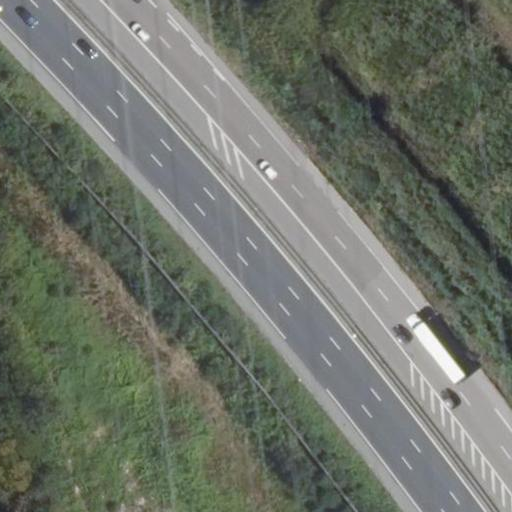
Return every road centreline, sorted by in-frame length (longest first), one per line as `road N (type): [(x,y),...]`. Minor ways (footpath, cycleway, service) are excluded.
road 1 (motorway): [(28,0),(170,150),(461,511)]
road 2 (motorway): [(511,433),(267,148),(127,0)]
